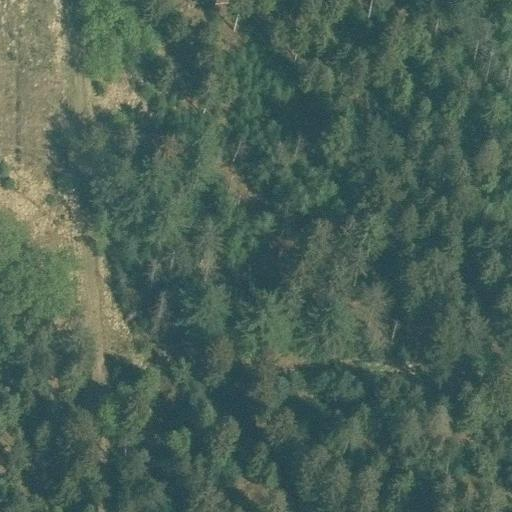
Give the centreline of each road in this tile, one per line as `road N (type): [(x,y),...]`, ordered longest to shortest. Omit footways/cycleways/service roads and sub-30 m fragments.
road 1 (track): [(0,270),(122,351),(511,385)]
road 2 (track): [(68,0),(105,511)]
